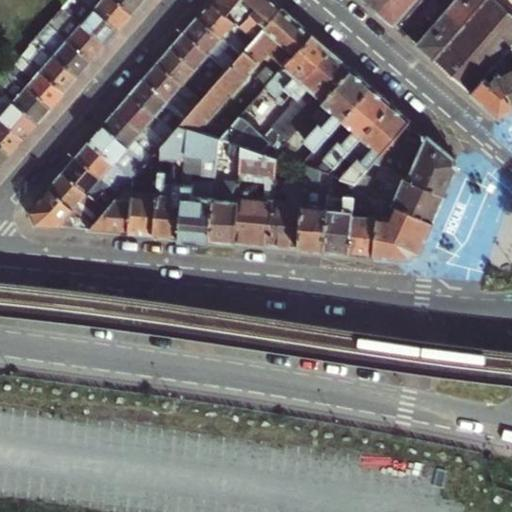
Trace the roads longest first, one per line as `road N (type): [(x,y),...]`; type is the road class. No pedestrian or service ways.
road 1 (primary): [(0,341),(511,425)]
road 2 (primary): [(511,303),(0,258)]
road 3 (residential): [(0,207),(177,0)]
road 4 (residential): [(511,167),(320,0)]
